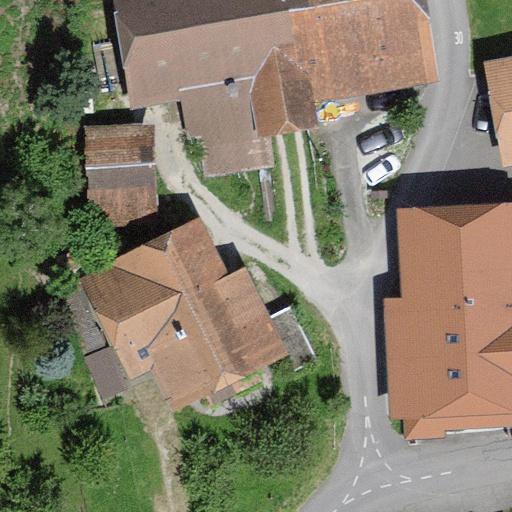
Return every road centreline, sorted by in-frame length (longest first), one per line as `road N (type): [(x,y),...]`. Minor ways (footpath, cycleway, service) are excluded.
road 1 (unclassified): [(380,473),(364,288),(458,108),(436,0)]
road 2 (unclassified): [(511,458),(380,473)]
